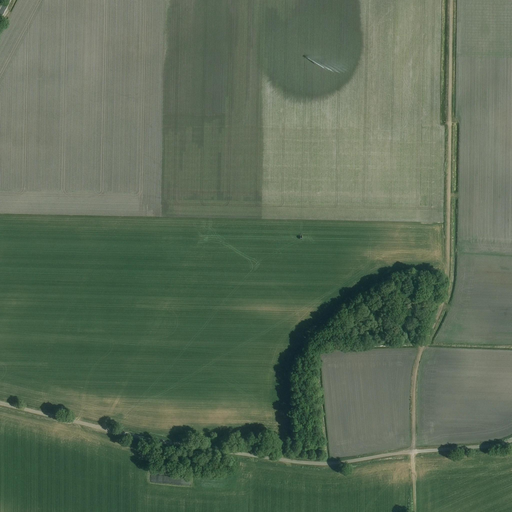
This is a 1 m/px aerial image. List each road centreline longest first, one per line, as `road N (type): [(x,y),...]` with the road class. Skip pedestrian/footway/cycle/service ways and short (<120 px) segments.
road 1 (unclassified): [(0,402),(150,439),(310,462),(511,440)]
road 2 (track): [(412,451),(416,362),(447,273),(451,0)]
